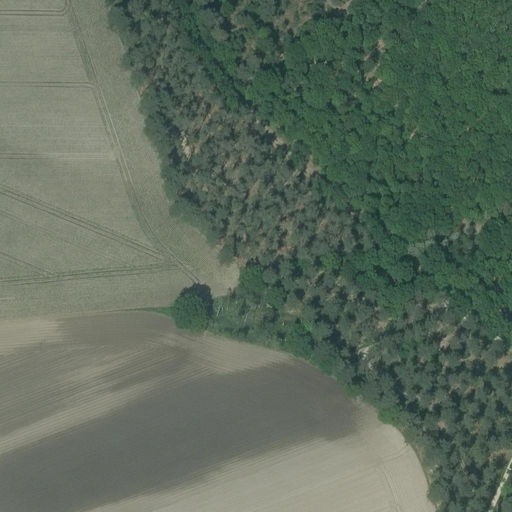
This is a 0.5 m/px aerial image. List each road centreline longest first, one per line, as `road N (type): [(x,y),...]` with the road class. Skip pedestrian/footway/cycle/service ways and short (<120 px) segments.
road 1 (track): [(455,312),(361,356),(452,447),(478,511)]
road 2 (track): [(239,107),(394,252)]
road 3 (track): [(370,0),(239,107)]
road 4 (track): [(511,346),(437,300),(394,252)]
road 5 (track): [(183,0),(224,93),(239,107)]
road 6 (track): [(511,218),(394,252)]
